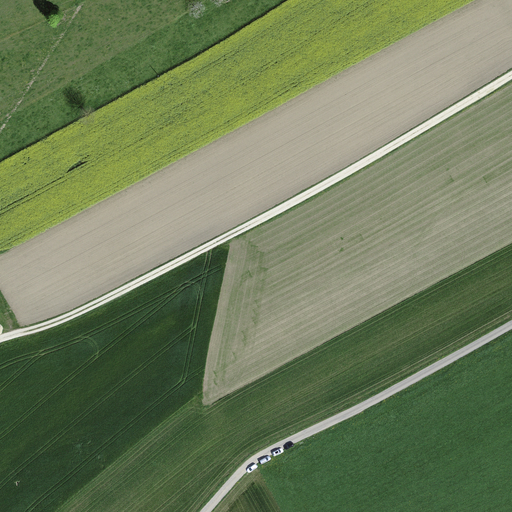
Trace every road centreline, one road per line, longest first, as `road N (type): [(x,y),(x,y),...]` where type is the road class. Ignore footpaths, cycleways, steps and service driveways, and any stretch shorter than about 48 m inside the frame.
road 1 (track): [(511,72),(145,278),(51,325),(0,339)]
road 2 (track): [(511,324),(258,457),(206,511)]
